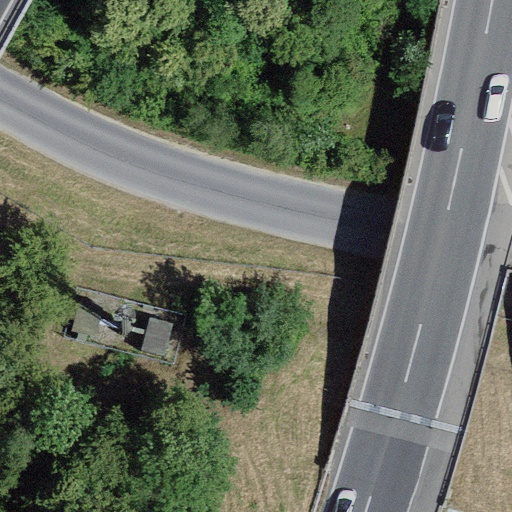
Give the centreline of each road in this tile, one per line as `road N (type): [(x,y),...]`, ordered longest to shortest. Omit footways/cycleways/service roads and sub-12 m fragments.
road 1 (unclassified): [(0,94),(140,164),(316,215),(511,258)]
road 2 (motorway): [(365,511),(428,297),(495,0)]
